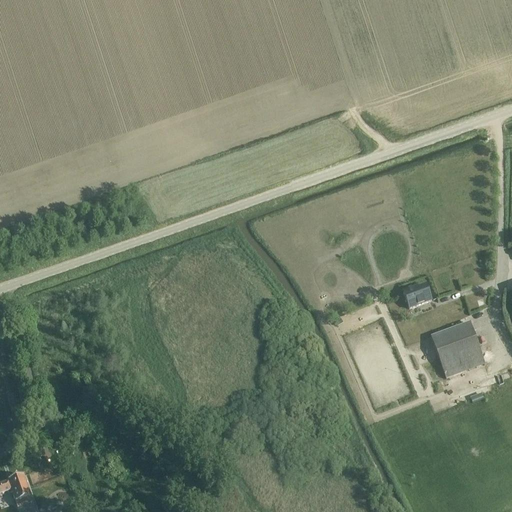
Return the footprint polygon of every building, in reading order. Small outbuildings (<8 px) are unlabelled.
[(167,196),(162,185),(152,189),(157,200),(167,196)] [(144,200),(149,209),(155,206),(147,193),(143,195),(145,199),(144,200)] [(409,310),(431,302),(426,288),(413,292),(413,290),(403,294),(409,310)] [(485,366),(470,325),(431,339),(446,380),(485,366)] [(492,383),(498,380),(494,371),(488,374),(492,383)] [(480,511),(439,418),(414,429),(442,492),(457,485),(469,511),(465,511),(480,511)] [(393,439),(406,471),(418,466),(405,434),(393,439)] [(0,486),(0,496),(12,493),(18,511),(36,511),(24,477),(8,483),(0,486)]
